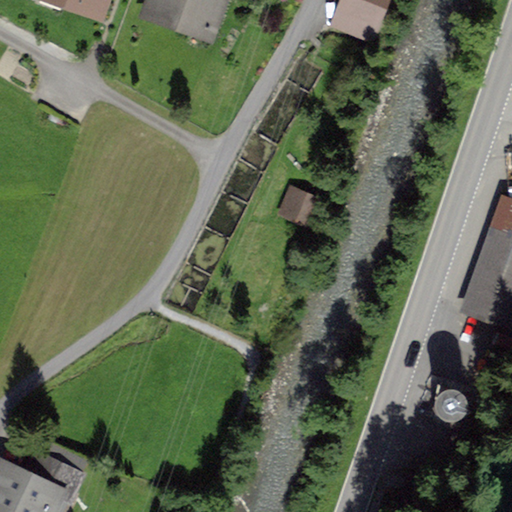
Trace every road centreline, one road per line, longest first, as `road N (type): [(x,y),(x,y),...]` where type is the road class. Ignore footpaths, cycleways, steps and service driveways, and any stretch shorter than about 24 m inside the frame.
road 1 (unclassified): [(313,0),(149,302),(10,405),(0,422)]
road 2 (secondary): [(511,44),(350,511)]
